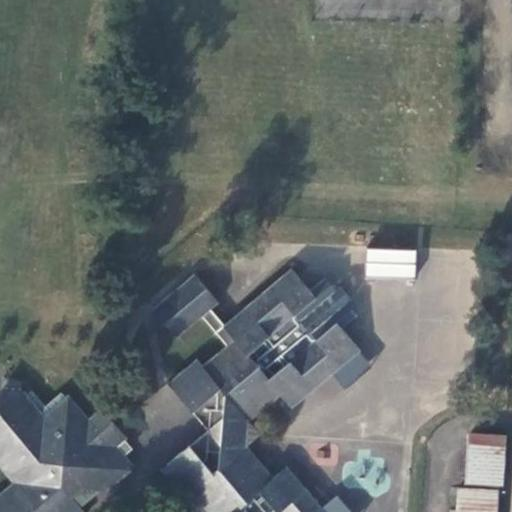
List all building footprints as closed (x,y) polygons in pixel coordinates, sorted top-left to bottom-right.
[(365,277),(415,279),(416,250),(366,248),(365,277)] [(303,288),(297,281),(280,259),(214,310),(203,298),(211,290),(188,260),(144,294),(168,323),(194,304),(215,331),(190,353),(184,346),(168,358),(173,365),(158,376),(170,392),(178,385),(202,420),(172,445),(166,437),(151,449),(163,463),(156,469),(169,485),(176,480),(201,511),(316,511),(272,457),(257,467),(231,434),(244,423),(234,410),(268,386),(277,396),(345,342),(329,320),(323,313),(301,327),(283,303),(303,288)] [(323,313),(329,320),(345,305),(336,294),(339,290),(328,277),(323,280),(315,268),(297,281),(303,288),(283,303),(301,327),(323,313)] [(173,365),(168,358),(153,370),(158,376),(173,365)] [(100,407),(89,418),(65,390),(45,408),(30,391),(0,385),(0,467),(10,481),(0,489),(0,511),(83,511),(69,495),(80,487),(107,491),(136,467),(123,455),(133,448),(100,407)] [(178,385),(170,392),(190,418),(166,437),(172,445),(202,420),(178,385)] [(500,488),(504,435),(469,435),(465,487),(500,488)] [(163,463),(151,449),(144,455),(156,469),(163,463)] [(494,511),(496,490),(457,488),(455,511),(494,511)]
